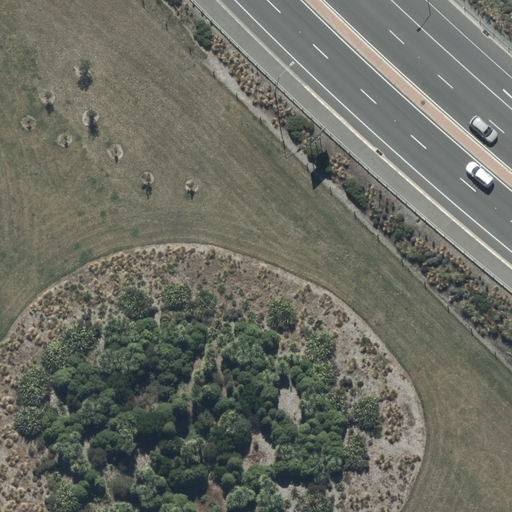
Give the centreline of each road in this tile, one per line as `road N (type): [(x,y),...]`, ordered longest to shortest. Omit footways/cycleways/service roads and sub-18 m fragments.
road 1 (secondary): [(511,220),(269,0)]
road 2 (secondary): [(357,0),(511,139)]
